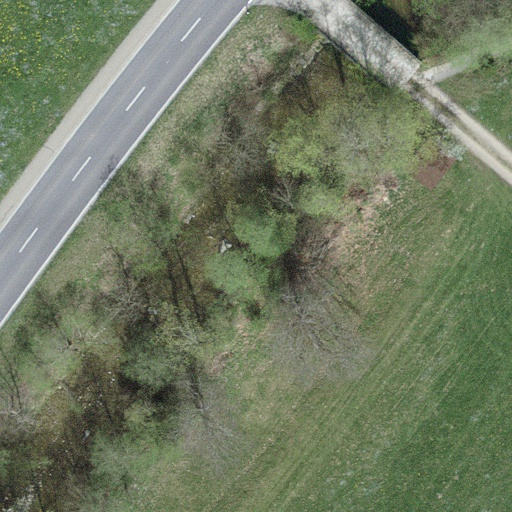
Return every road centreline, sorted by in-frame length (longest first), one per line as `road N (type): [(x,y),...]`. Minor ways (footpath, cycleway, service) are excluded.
road 1 (secondary): [(0,279),(216,0)]
road 2 (track): [(429,91),(323,0)]
